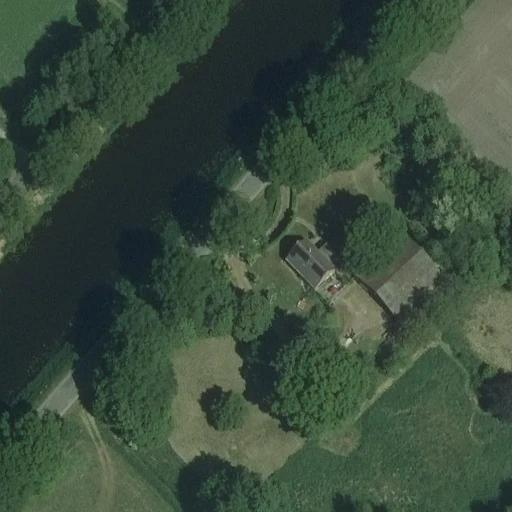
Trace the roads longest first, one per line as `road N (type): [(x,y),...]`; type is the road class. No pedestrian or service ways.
road 1 (tertiary): [(0,470),(417,0)]
road 2 (unclassified): [(0,210),(187,0)]
